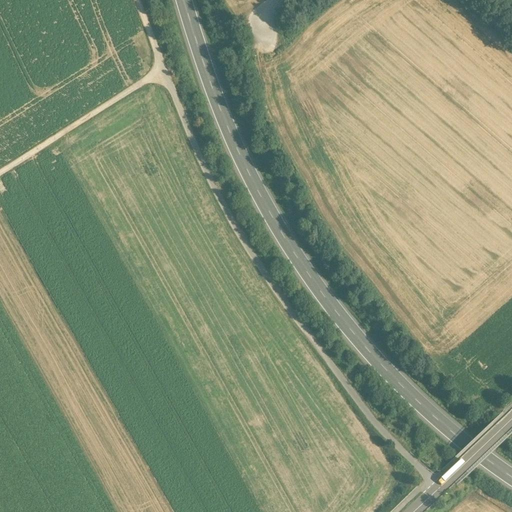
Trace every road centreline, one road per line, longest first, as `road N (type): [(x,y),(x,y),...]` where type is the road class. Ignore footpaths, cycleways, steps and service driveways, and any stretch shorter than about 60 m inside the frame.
road 1 (primary): [(182,0),(217,106),(285,242),(369,354),(430,415),(511,478)]
road 2 (track): [(162,70),(254,262),(365,416),(438,490)]
road 3 (track): [(0,174),(162,70)]
road 4 (unclassified): [(511,422),(414,511)]
